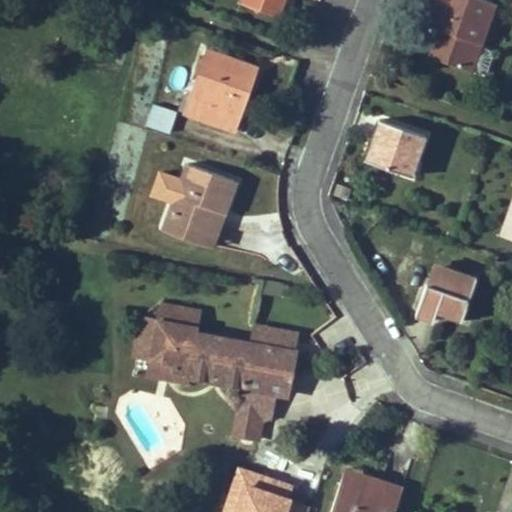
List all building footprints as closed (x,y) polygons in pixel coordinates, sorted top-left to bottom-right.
[(242,0),(242,2),(279,15),(283,0),(242,0)] [(446,30),(444,37),(440,36),(433,56),(473,69),(497,3),(488,0),(440,0),(431,25),(442,29),(446,30)] [(208,49),(192,97),(198,100),(192,115),(235,130),(242,113),(235,111),(241,94),(236,91),(238,86),(250,90),(258,67),(208,49)] [(242,113),(250,90),(238,86),(236,91),(241,94),(235,111),(242,113)] [(176,108),(186,112),(192,97),(181,93),(176,108)] [(186,112),(192,115),(198,100),(192,97),(186,112)] [(150,99),(147,123),(171,127),(174,103),(150,99)] [(377,163),(413,175),(427,134),(381,119),(374,139),(384,142),(377,163)] [(377,163),(384,142),(374,139),(367,160),(377,163)] [(237,181),(189,163),(164,230),(205,244),(214,222),(221,225),(237,181)] [(511,204),(502,233),(511,236),(511,204)] [(213,247),(221,225),(214,222),(205,244),(213,247)] [(442,271),(476,283),(478,277),(438,263),(430,284),(436,286),(442,271)] [(416,316),(435,321),(438,312),(463,321),(476,283),(442,271),(436,286),(430,284),(428,284),(416,316)] [(292,379),(298,352),(156,325),(144,392),(191,402),(196,378),(273,392),(288,395),(292,379)] [(294,401),(298,380),(292,379),(288,395),(273,392),(272,397),(294,401)] [(109,421),(112,405),(100,403),(98,419),(109,421)] [(347,469),(345,476),(373,486),(372,488),(379,491),(380,488),(402,495),(404,488),(347,469)] [(345,476),(332,511),(396,511),(402,495),(380,488),(379,491),(372,488),(373,486),(345,476)]
